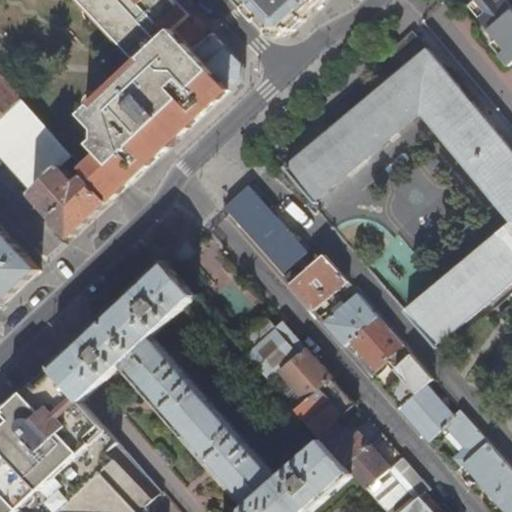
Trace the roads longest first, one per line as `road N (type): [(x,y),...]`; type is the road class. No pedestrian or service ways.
road 1 (residential): [(470,511),(180,182)]
road 2 (residential): [(0,359),(157,218),(180,182)]
road 3 (residential): [(180,182),(284,77)]
road 4 (residential): [(417,0),(511,108)]
road 5 (residential): [(284,77),(330,35),(387,0)]
